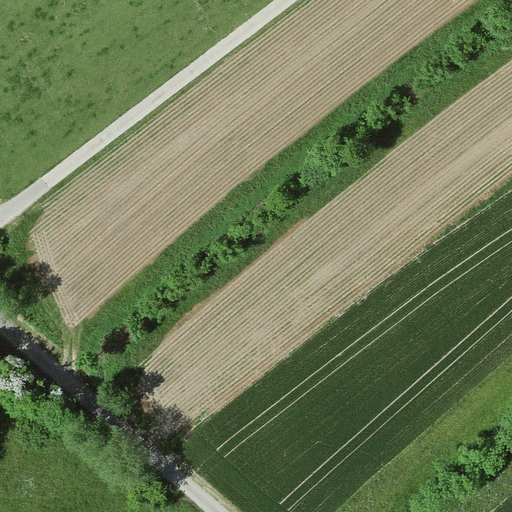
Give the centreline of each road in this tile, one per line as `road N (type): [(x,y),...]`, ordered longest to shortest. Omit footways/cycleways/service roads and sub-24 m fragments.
road 1 (track): [(281,0),(0,215)]
road 2 (track): [(215,511),(0,321)]
